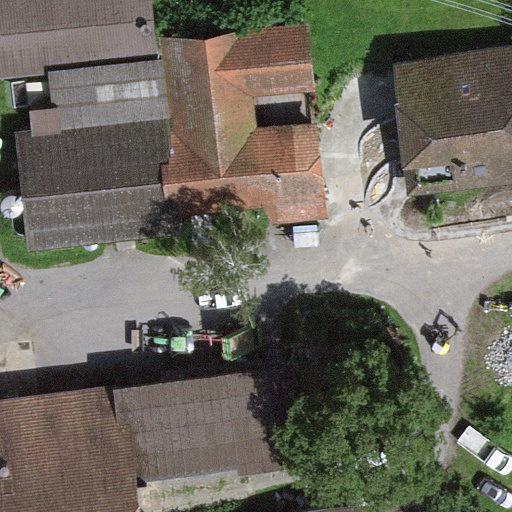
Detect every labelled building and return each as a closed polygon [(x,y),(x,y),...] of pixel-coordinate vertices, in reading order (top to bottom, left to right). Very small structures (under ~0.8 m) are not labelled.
[(138,0),(0,0),(0,59),(142,48),(138,0)] [(184,130),(11,145),(19,236),(298,211),(290,126),(245,130),(240,75),(285,71),(282,29),(176,39),(184,130)] [(511,37),(380,51),(393,187),(511,175),(511,37)] [(297,356),(0,392),(0,511),(144,511),(139,468),(308,447),(297,356)] [(386,511),(384,491),(212,511),(386,511)]
